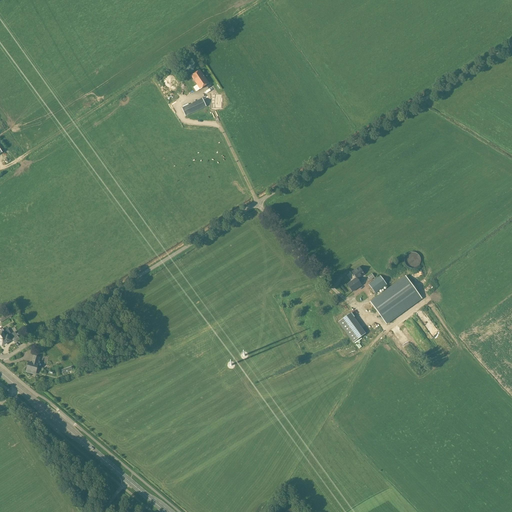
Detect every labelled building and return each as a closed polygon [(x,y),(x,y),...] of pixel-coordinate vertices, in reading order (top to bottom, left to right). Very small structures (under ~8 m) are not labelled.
[(196,92),(200,90),(209,84),(200,70),(191,76),(197,85),(193,87),(196,92)] [(214,95),(217,109),(224,108),(221,93),(214,95)] [(186,116),(206,107),(203,98),(192,103),(193,103),(189,105),(182,108),(186,116)] [(405,261),(405,263),(406,265),(408,267),(410,268),(412,269),(415,268),(417,267),(419,266),(420,264),(421,261),(421,259),(420,257),(418,255),(416,253),(414,252),(412,252),(409,253),(407,254),(406,256),(405,259),(405,261)] [(352,272),(356,278),(347,285),(353,292),(362,285),(358,279),(364,274),(359,267),(352,272)] [(419,295),(406,275),(372,299),(387,319),(419,295)] [(380,276),(369,285),(375,294),(387,285),(380,276)] [(0,315),(0,321),(1,323),(13,315),(14,317),(17,315),(13,307),(0,315)] [(338,322),(353,343),(366,334),(351,313),(338,322)] [(8,329),(5,332),(3,329),(0,330),(0,342),(2,346),(13,339),(15,343),(20,340),(20,339),(22,338),(19,334),(17,335),(15,332),(11,334),(8,329)] [(32,362),(32,363),(29,362),(26,372),(33,374),(33,371),(36,372),(37,369),(38,370),(40,362),(39,362),(40,357),(34,356),(32,362)]
